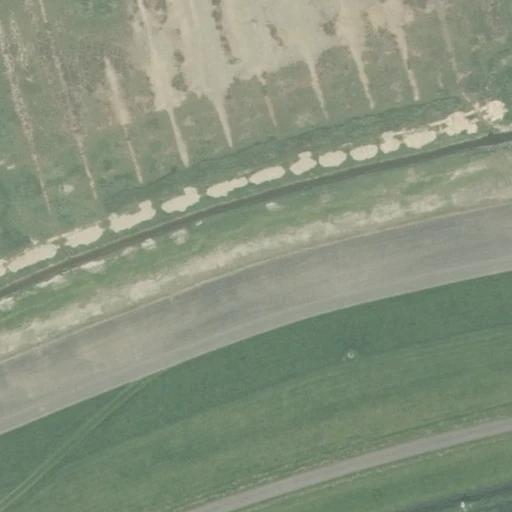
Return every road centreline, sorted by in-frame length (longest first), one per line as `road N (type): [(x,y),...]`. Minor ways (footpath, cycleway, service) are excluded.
road 1 (track): [(0,432),(255,331),(511,258)]
road 2 (track): [(0,498),(171,362)]
